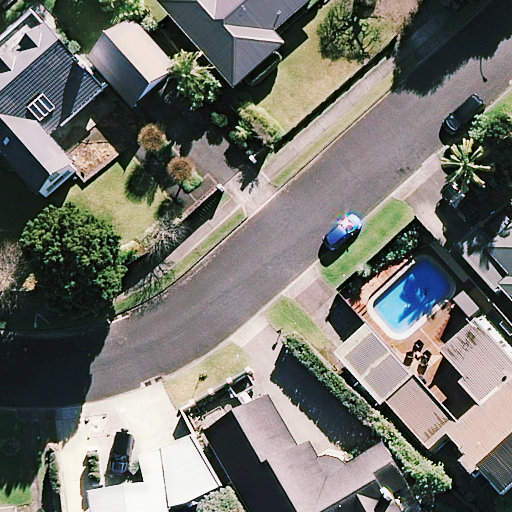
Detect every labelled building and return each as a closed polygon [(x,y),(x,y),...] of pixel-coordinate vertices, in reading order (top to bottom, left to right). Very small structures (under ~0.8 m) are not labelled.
[(164,0),(159,4),(235,92),(286,48),(275,35),(316,0),(164,0)] [(100,97),(34,21),(0,50),(0,153),(40,200),(76,169),(50,139),(100,97)] [(175,70),(133,22),(89,61),(132,109),(175,70)] [(459,250),(511,302),(511,228),(496,245),(480,229),(459,250)] [(463,455),(455,463),(472,483),(481,475),(501,497),(511,487),(511,359),(482,326),(495,315),(476,294),(399,362),(369,328),(342,352),(429,451),(446,435),(463,455)] [(299,452),(267,398),(205,435),(250,511),(419,511),(381,447),(350,466),(347,463),(344,461),(342,459),(338,457),(335,455),(332,453),(328,452),(325,451),(321,450),(317,450),(314,450),(310,450),(306,450),(303,451),(299,452)] [(167,511),(167,505),(211,499),(203,444),(144,453),(149,488),(72,499),(74,511),(167,511)]
